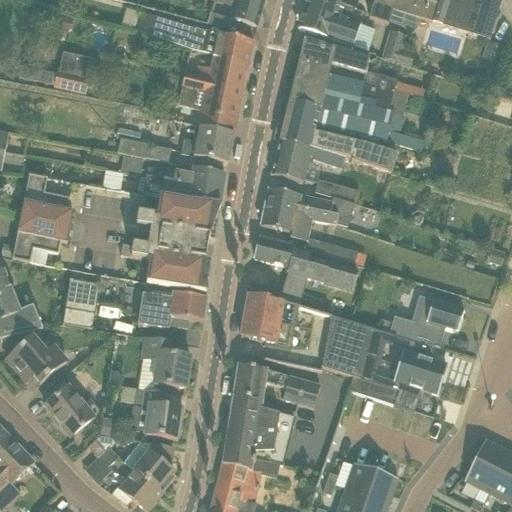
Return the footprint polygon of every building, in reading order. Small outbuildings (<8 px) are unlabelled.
[(204,0),(235,9),(231,21),(257,29),(265,0),(204,0)] [(329,39),(354,47),(361,27),(335,19),(340,5),(324,0),(308,0),(298,31),(329,39)] [(367,0),(375,2),(374,5),(393,12),(433,23),(489,42),(502,0),(367,0)] [(393,12),(374,5),(370,19),(389,25),(393,12)] [(215,56),(214,60),(235,65),(235,63),(249,66),(254,44),(219,37),(187,28),(139,14),(134,32),(186,50),(215,56)] [(228,32),(231,21),(210,15),(207,26),(228,32)] [(416,50),(404,47),(407,35),(389,31),(382,61),(412,68),(416,50)] [(369,60),(303,42),(298,65),(330,74),(331,66),(365,76),(369,60)] [(486,42),(482,61),(502,65),(507,47),(486,42)] [(244,90),(249,66),(235,63),(235,65),(214,60),(211,74),(199,71),(197,81),(244,90)] [(300,88),(299,94),(314,98),(316,92),(389,110),(392,99),(394,94),(396,87),(366,80),(364,85),(329,76),(330,74),(298,65),(293,86),(300,88)] [(90,79),(57,71),(53,90),(86,97),(90,79)] [(199,127),(234,134),(244,90),(197,81),(183,79),(181,88),(177,108),(202,114),(199,127)] [(279,143),(347,161),(392,173),(396,157),(315,136),(317,129),(387,147),(387,145),(420,154),(424,142),(400,136),(388,133),(393,117),(394,114),(388,113),(389,110),(316,92),(314,98),(299,94),(291,92),(279,143)] [(405,120),(402,119),(393,117),(388,133),(400,136),(405,120)] [(234,134),(199,127),(199,128),(200,128),(197,145),(184,142),(181,157),(227,166),(233,136),(234,136),(234,134)] [(120,141),(139,144),(141,134),(118,129),(116,140),(120,141)] [(8,135),(0,133),(0,153),(5,154),(8,135)] [(139,144),(120,141),(117,155),(148,161),(168,165),(171,151),(139,144)] [(343,172),(347,161),(279,143),(271,178),(302,187),(308,162),(313,163),(312,164),(343,172)] [(451,151),(431,153),(433,171),(453,169),(451,151)] [(146,177),(145,182),(222,194),(225,176),(176,169),(175,173),(152,169),(150,178),(146,177)] [(69,201),(50,197),(44,196),(47,181),(29,177),(20,220),(70,230),(73,215),(67,214),(69,201)] [(160,199),(220,208),(222,194),(145,182),(142,196),(160,199)] [(331,200),(333,201),(353,207),(356,193),(334,187),(331,200)] [(353,207),(333,201),(332,206),(299,199),(299,198),(268,192),(260,229),(291,236),(290,240),(308,244),(312,223),(336,229),(337,227),(347,230),(353,207)] [(208,250),(209,239),(210,238),(204,237),(207,224),(214,225),(214,224),(214,223),(219,209),(220,209),(220,208),(160,199),(156,220),(127,215),(125,227),(165,233),(164,244),(162,254),(122,247),(120,258),(155,264),(151,287),(210,297),(211,296),(210,296),(210,279),(210,278),(203,277),(205,263),(210,264),(210,263),(206,262),(208,250)] [(33,252),(38,253),(58,257),(60,244),(67,245),(70,230),(20,220),(12,262),(30,266),(33,252)] [(254,261),(287,271),(278,301),(297,307),(305,281),(348,292),(353,274),(307,262),(309,255),(259,241),(254,261)] [(358,254),(333,247),(330,257),(355,264),(358,254)] [(502,265),(506,254),(494,250),(490,261),(502,265)] [(0,340),(42,332),(33,308),(17,314),(3,276),(0,277),(0,340)] [(63,327),(92,332),(99,287),(70,282),(63,327)] [(142,298),(137,326),(168,332),(170,320),(171,320),(170,328),(186,330),(187,329),(185,329),(186,322),(202,324),(202,325),(204,325),(207,301),(172,296),(171,302),(142,298)] [(290,353),(298,309),(284,305),(248,298),(240,340),(265,344),(264,348),(290,353)] [(463,312),(432,303),(430,312),(420,310),(416,326),(394,320),(389,336),(435,350),(439,351),(439,350),(435,348),(440,330),(457,335),(463,312)] [(383,322),(380,333),(389,336),(392,325),(383,322)] [(354,326),(345,378),(353,380),(358,382),(362,355),(366,330),(354,326)] [(430,363),(435,350),(389,336),(380,333),(366,330),(362,355),(378,360),(383,343),(402,349),(396,369),(442,383),(447,368),(430,363)] [(37,336),(6,362),(26,385),(34,378),(40,386),(65,366),(51,350),(50,351),(37,336)] [(153,386),(186,391),(190,360),(173,358),(175,345),(146,341),(143,361),(157,363),(153,386)] [(438,398),(442,383),(396,369),(392,382),(373,376),(378,360),(362,355),(358,382),(397,394),(393,407),(393,409),(414,415),(414,414),(420,393),(438,398)] [(267,374),(238,368),(233,400),(262,404),(265,385),(274,387),(272,397),(282,403),(313,413),(320,390),(289,380),(289,381),(267,374)] [(350,393),(358,396),(393,407),(397,394),(353,380),(349,392),(350,393)] [(45,408),(70,439),(94,419),(68,388),(45,408)] [(144,437),(178,442),(182,413),(167,410),(169,397),(146,394),(143,408),(148,409),(144,437)] [(276,408),(262,404),(233,400),(223,466),(259,477),(276,481),(280,468),(283,469),(295,421),(275,416),(276,408)] [(101,436),(118,438),(121,422),(104,419),(101,436)] [(0,455),(12,443),(0,429),(0,455)] [(101,438),(95,443),(87,450),(97,460),(110,448),(101,438)] [(488,497),(509,455),(485,442),(464,484),(488,497)] [(12,443),(0,455),(0,499),(34,466),(12,443)] [(130,471),(135,475),(136,474),(158,492),(173,473),(170,471),(173,450),(149,447),(130,471)] [(99,459),(108,469),(118,460),(109,450),(99,459)] [(511,509),(511,508),(511,456),(509,455),(488,497),(511,509)] [(255,511),(257,507),(252,506),(259,477),(223,466),(222,466),(210,511),(255,511)] [(389,508),(398,482),(354,466),(345,492),(389,508)] [(135,475),(120,493),(143,511),(148,511),(163,495),(158,492),(136,474),(135,475)] [(334,489),(338,479),(329,476),(326,486),(334,489)] [(331,499),(334,489),(326,486),(323,496),(331,499)] [(387,511),(389,508),(345,492),(338,511),(387,511)] [(474,511),(480,511),(483,507),(474,502),(470,510),(474,511)]
